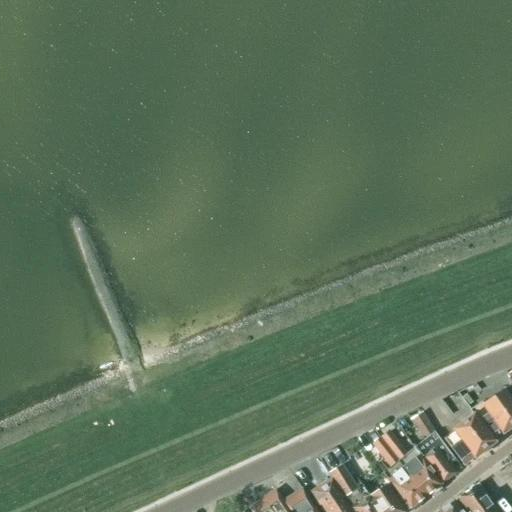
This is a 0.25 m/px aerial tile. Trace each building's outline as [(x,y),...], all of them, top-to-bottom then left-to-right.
[(454,393),(459,406),(475,401),(470,387),(454,393)] [(491,438),(500,432),(502,434),(511,426),(511,403),(502,389),(481,405),(482,406),(471,413),(491,438)] [(411,419),(424,439),(434,433),(421,412),(411,419)] [(491,438),(471,413),(471,414),(472,415),(452,430),(453,431),(442,439),(462,465),(463,464),(462,463),(471,456),(474,459),(495,443),(491,438)] [(387,447),(380,437),(371,443),(395,473),(387,480),(409,509),(426,496),(398,460),(387,447)] [(395,441),(387,447),(398,460),(426,496),(440,484),(421,458),(421,459),(418,455),(410,461),(395,441)] [(436,447),(421,458),(440,484),(455,473),(440,453),(436,447)] [(331,479),(353,511),(402,511),(392,495),(376,506),(369,496),(359,502),(352,492),(356,489),(340,465),(328,473),(331,479)] [(353,511),(331,479),(310,492),(322,511),(353,511)] [(496,511),(485,496),(477,484),(457,498),(466,511),(496,511)] [(315,511),(301,489),(282,501),(274,491),(249,507),(252,511),(315,511)] [(462,511),(454,500),(437,511),(462,511)]
